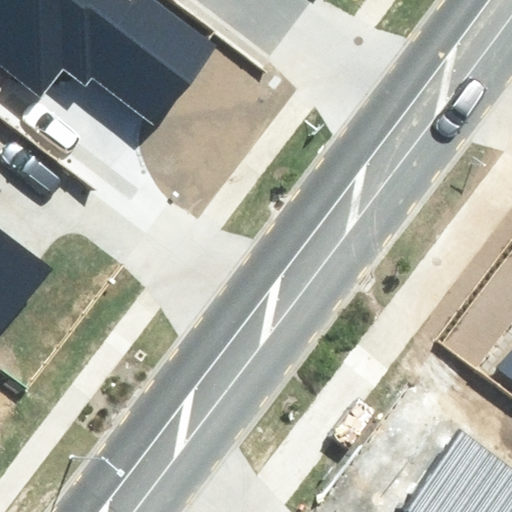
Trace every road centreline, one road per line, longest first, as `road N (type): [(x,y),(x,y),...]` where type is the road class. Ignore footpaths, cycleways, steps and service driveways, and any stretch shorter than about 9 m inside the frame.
road 1 (tertiary): [(416,103),(333,222),(102,511)]
road 2 (residential): [(416,103),(280,0)]
road 3 (tertiary): [(489,0),(416,103)]
